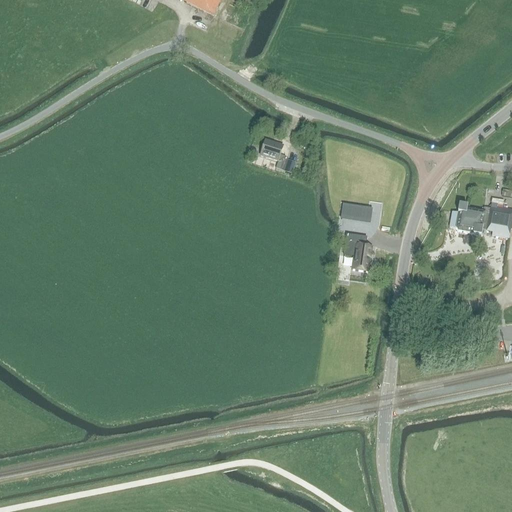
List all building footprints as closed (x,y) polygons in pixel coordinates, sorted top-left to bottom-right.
[(178,0),(213,17),(220,0),(178,0)] [(281,171),(285,158),(280,156),(283,147),(265,141),(260,157),(278,162),(275,169),(281,171)] [(292,175),(295,163),(287,161),(284,173),(292,175)] [(341,194),(349,195),(353,172),(345,171),(341,194)] [(490,209),(489,215),(485,214),(466,210),(467,207),(459,206),(457,214),(452,213),(449,228),(455,229),(458,233),(473,235),(473,236),(481,238),(482,231),(486,232),(492,233),(492,236),(509,239),(510,230),(511,231),(511,223),(511,210),(497,208),(497,205),(491,204),(490,209)] [(343,206),(341,218),(351,220),(353,208),(343,206)] [(347,236),(344,256),(354,257),(352,271),(359,272),(367,273),(371,249),(364,248),(364,244),(365,244),(366,239),(347,236)] [(507,320),(511,319),(511,306),(500,308),(502,315),(506,314),(507,320)] [(342,310),(335,309),(334,319),(340,320),(342,310)] [(349,311),(343,310),(341,321),(347,322),(349,311)]
